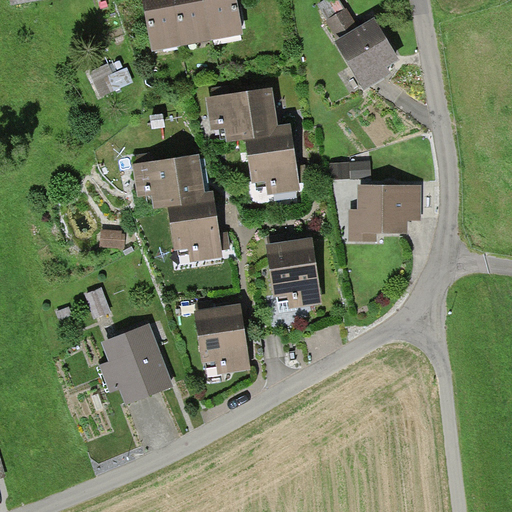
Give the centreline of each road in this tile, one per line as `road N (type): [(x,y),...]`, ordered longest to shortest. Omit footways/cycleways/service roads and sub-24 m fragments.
road 1 (residential): [(436,289),(320,373),(120,480),(38,511)]
road 2 (residential): [(418,0),(451,188),(436,289)]
road 3 (residential): [(436,289),(459,511)]
